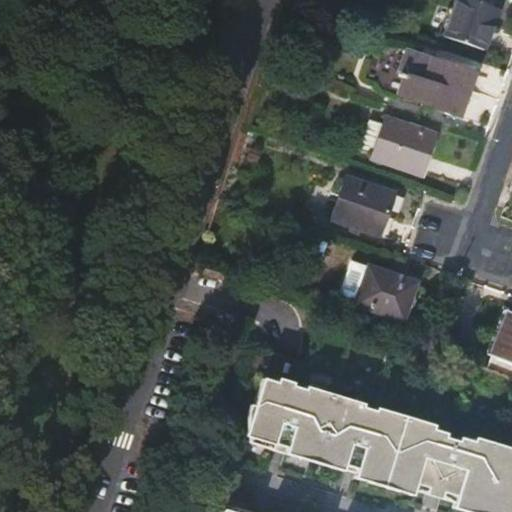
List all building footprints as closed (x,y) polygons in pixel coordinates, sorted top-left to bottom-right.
[(459,0),(445,41),(485,55),(501,13),(460,0),(459,0)] [(408,54),(401,75),(407,78),(400,97),(461,119),(468,98),(462,96),(470,74),(408,54)] [(375,157),(422,173),(434,137),(387,121),(375,157)] [(248,147),(244,158),(252,161),(256,150),(248,147)] [(387,237),(395,214),(387,211),(393,191),(349,176),(335,218),(387,237)] [(402,194),(393,191),(387,211),(395,214),(402,194)] [(226,266),(203,260),(201,269),(224,275),(226,266)] [(417,283),(371,267),(359,304),(405,320),(417,283)] [(511,320),(510,320),(498,356),(511,361),(511,320)] [(274,433),(276,427),(283,429),(285,421),(292,423),(290,430),(288,437),(305,443),(307,436),(328,444),(326,450),(343,455),(345,449),(351,452),(354,443),(362,446),(361,452),(357,462),(413,481),(416,469),(455,481),(451,493),(505,510),(509,500),(511,501),(511,435),(473,423),(472,427),(460,423),(458,428),(446,425),(447,420),(435,415),(436,411),(380,393),(378,397),(363,393),(364,388),(355,384),(309,370),(308,375),(295,371),(295,366),(268,357),(247,424),(274,433)] [(305,511),(306,511),(305,511),(284,511),(282,511),(284,505),(267,499),(265,505),(259,503),(256,511),(250,509),(253,500),(254,496),(227,487),(218,511),(305,511)]
